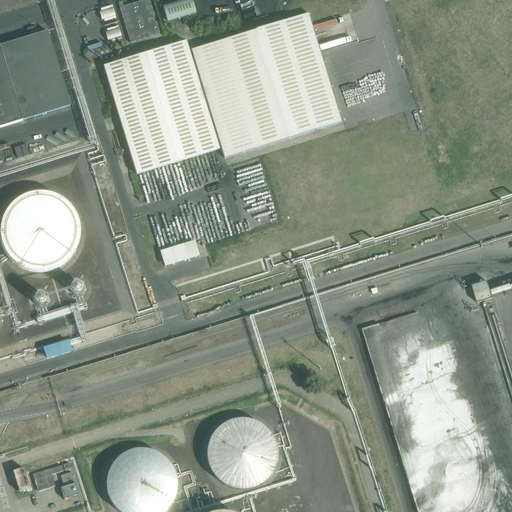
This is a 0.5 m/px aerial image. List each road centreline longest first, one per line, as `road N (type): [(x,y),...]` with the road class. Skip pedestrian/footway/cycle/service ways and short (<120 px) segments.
road 1 (unclassified): [(93,109),(62,8),(88,0)]
road 2 (unclassified): [(377,0),(415,124)]
